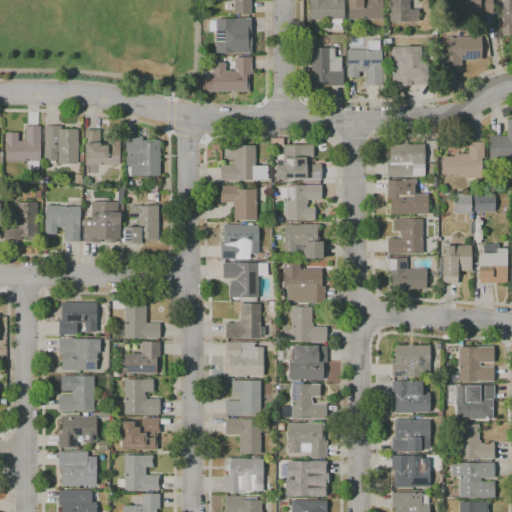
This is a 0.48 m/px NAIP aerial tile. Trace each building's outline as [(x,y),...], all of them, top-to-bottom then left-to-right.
[(251,0),(251,15),(234,15),(234,1),(213,1),(213,0),(251,0)] [(342,30),(332,30),(332,20),(309,20),(309,0),(344,0),(344,19),(342,19),(342,30)] [(360,23),(350,23),(350,19),(348,19),(348,0),(383,0),(383,19),(360,19),(360,23)] [(390,22),(390,14),(387,14),(387,9),(390,8),(389,0),(409,0),(409,10),(418,9),(418,21),(390,22)] [(493,0),(493,14),(453,14),(453,12),(451,12),(451,0),(493,0)] [(511,37),(502,37),(502,28),(503,13),(502,13),(502,0),(511,0),(511,37)] [(251,53),(216,54),(216,31),(209,31),(209,21),(215,21),(215,19),(251,18),(251,37),(252,37),(252,43),(251,43),(251,53)] [(461,71),(443,71),(443,53),(447,53),(447,50),(441,50),(442,39),(446,39),(447,36),(481,37),(481,60),(461,60),(461,71)] [(382,86),(367,86),(366,72),(359,72),(359,77),(347,78),(347,50),(368,50),(368,40),(379,40),(379,50),(381,50),(382,69),(385,69),(386,83),(382,83),(382,86)] [(401,86),(401,82),(392,82),(392,47),(421,47),(421,62),(427,62),(428,77),(423,77),(423,85),(411,85),(411,86),(401,86)] [(343,86),(329,86),(329,83),(311,83),(311,48),(334,48),(334,57),(341,57),(341,67),(343,67),(343,86)] [(249,92),(201,92),(201,77),(213,77),(213,63),(225,62),(225,72),(234,72),(234,57),(251,57),(251,70),(252,70),(252,74),(249,74),(249,92)] [(511,164),(508,164),(508,162),(490,162),(490,136),(507,136),(507,120),(511,120),(511,164)] [(27,170),(27,161),(6,162),(6,133),(18,133),(18,141),(22,141),(22,140),(26,140),(26,126),(40,126),(41,161),(39,161),(39,170),(27,170)] [(77,164),(58,164),(58,148),(57,148),(57,161),(55,161),(55,164),(46,163),(46,160),(44,160),(44,144),(47,144),(47,143),(44,143),(44,126),(61,126),(61,129),(78,129),(78,142),(79,142),(79,147),(78,147),(77,164)] [(98,174),(86,174),(86,165),(84,165),(84,163),(85,163),(85,129),(101,129),(100,145),(107,145),(108,136),(120,136),(120,165),(99,165),(98,174)] [(160,176),(126,176),(126,138),(138,138),(138,137),(142,137),(142,141),(160,140),(160,176)] [(304,184),(304,179),(284,179),(276,179),(276,165),(283,165),(283,159),(277,159),(277,149),(283,149),(283,147),(271,147),(271,138),(285,138),(285,146),(306,145),(313,145),(313,157),(306,157),(306,160),(308,160),(308,165),(315,165),(315,164),(321,164),(321,180),(319,180),(319,184),(304,184)] [(464,178),(464,175),(443,176),(442,157),(454,157),(454,154),(468,154),(468,142),(484,142),(484,158),(482,158),(482,178),(464,178)] [(424,177),(387,177),(387,162),(390,162),(390,144),(408,144),(408,145),(424,145),(424,177)] [(220,181),(220,165),(234,165),(234,146),(255,146),(255,166),(267,166),(267,180),(220,181)] [(82,183),(72,183),(72,177),(75,177),(75,174),(82,175),(82,183)] [(157,190),(152,190),(153,185),(151,185),(152,178),(159,179),(157,190)] [(412,216),(412,214),(408,214),(391,214),(390,198),(387,198),(387,181),(416,180),(416,195),(427,195),(428,214),(424,214),(424,216),(412,216)] [(234,221),(234,206),(232,206),(232,202),(220,202),(220,186),(238,185),(238,190),(256,190),(256,220),(234,221)] [(305,220),(287,220),(286,198),(280,198),(280,188),(286,188),(286,186),(305,185),(321,185),(321,200),(307,200),(307,204),(307,208),(315,207),(315,220),(305,220)] [(471,214),(454,214),(454,196),(471,196),(471,214)] [(494,212),(475,211),(475,196),(495,196),(494,212)] [(115,243),(106,243),(107,240),(100,240),(100,243),(83,242),(83,225),(82,225),(82,221),(83,221),(83,219),(91,219),(91,217),(89,217),(90,214),(91,214),(91,202),(118,203),(118,212),(121,213),(120,240),(116,239),(115,243)] [(20,241),(4,241),(4,224),(9,224),(9,215),(18,215),(18,203),(38,203),(38,237),(36,237),(36,240),(28,240),(28,237),(20,237),(20,241)] [(141,244),(124,244),(124,227),(137,227),(137,218),(129,218),(129,206),(158,205),(158,240),(141,240),(141,244)] [(79,242),(64,242),(64,228),(57,228),(57,235),(45,234),(46,206),(80,207),(79,242)] [(422,254),(387,254),(387,239),(401,239),(401,231),(394,231),(394,219),(422,219),(422,254)] [(323,259),(303,259),(303,253),(296,253),(296,254),(284,254),(284,225),(301,225),(301,224),(319,224),(319,242),(323,242),(323,259)] [(262,259),(220,259),(220,242),(223,242),(223,225),(258,225),(258,241),(262,241),(262,259)] [(506,283),(478,283),(478,254),(483,254),(483,244),(498,244),(498,248),(506,248),(506,283)] [(443,284),(443,277),(442,277),(442,246),(454,246),(471,246),(471,271),(458,271),(458,277),(457,277),(457,284),(443,284)] [(427,289),(391,290),(391,275),(388,275),(388,258),(407,258),(407,270),(426,269),(427,289)] [(325,303),(287,303),(287,289),(284,289),(284,262),(300,262),(300,269),(321,269),(321,287),(325,287),(325,303)] [(256,302),(240,302),(240,298),(229,298),(229,285),(230,285),(230,281),(236,281),(236,278),(222,278),(222,263),(267,263),(267,276),(257,276),(257,298),(256,298),(256,302)] [(58,335),(58,320),(61,320),(61,303),(96,302),(96,332),(84,332),(84,334),(76,334),(76,335),(58,335)] [(160,338),(125,339),(125,337),(117,337),(116,325),(125,325),(125,304),(145,304),(146,324),(159,324),(160,338)] [(260,339),(225,338),(225,323),(239,323),(239,319),(240,319),(240,304),(260,304),(260,327),(264,327),(264,336),(260,336),(260,339)] [(311,342),(291,342),(291,308),(313,307),(313,327),(326,327),(326,341),(311,342)] [(96,370),(62,370),(62,354),(59,354),(59,338),(62,338),(62,337),(71,337),(71,338),(75,338),(75,339),(100,339),(100,353),(96,353),(96,370)] [(156,374),(122,374),(122,354),(141,354),(141,342),(160,342),(160,357),(156,357),(156,374)] [(228,377),(227,359),(225,359),(225,342),(240,342),(240,343),(254,342),(254,348),(263,347),(263,376),(228,377)] [(430,377),(391,377),(391,362),(394,362),(394,345),(430,345),(430,377)] [(323,379),(288,379),(288,360),(291,360),(291,349),(292,349),(292,346),(318,346),(326,346),(326,363),(324,363),(323,379)] [(459,384),(447,384),(447,372),(458,372),(458,347),(477,347),(477,346),(493,346),(493,363),(480,363),(480,367),(493,367),(493,382),(475,382),(475,381),(459,382),(459,384)] [(93,411),(58,411),(58,396),(72,396),(72,391),(61,391),(61,376),(93,377),(93,411)] [(159,415),(124,414),(124,413),(116,413),(116,401),(124,401),(125,379),(153,379),(153,392),(145,392),(145,395),(145,399),(159,399),(159,415)] [(260,416),(225,416),(225,401),(239,401),(239,393),(232,393),(231,381),(260,381),(260,416)] [(413,413),(395,413),(395,396),(391,396),(392,381),(422,381),(422,393),(430,393),(429,413),(413,413)] [(326,419),(291,419),(291,385),(293,385),(293,382),(303,382),(303,384),(319,384),(319,397),(311,397),(311,400),(313,400),(313,404),(326,404),(326,419)] [(494,386),(494,399),(495,399),(495,404),(492,404),(492,421),(456,421),(456,386),(464,386),(479,386),(479,384),(492,384),(492,386),(494,386)] [(77,448),(58,448),(58,434),(61,434),(61,416),(79,416),(96,416),(96,443),(84,443),(84,436),(77,436),(77,448)] [(157,450),(121,450),(121,443),(121,422),(134,423),(134,428),(139,428),(141,428),(141,418),(159,418),(159,433),(157,433),(157,450)] [(260,454),(239,454),(239,434),(225,435),(225,420),(260,419),(260,454)] [(441,453),(429,453),(429,449),(421,449),(421,452),(391,452),(391,437),(394,437),(394,420),(413,420),(429,420),(429,446),(441,446),(441,453)] [(326,458),(309,458),(309,453),(288,452),(288,443),(288,424),(305,424),(305,423),(324,423),(324,441),(327,441),(327,445),(326,445),(326,458)] [(494,459),(477,459),(477,458),(458,459),(458,458),(452,458),(451,447),(459,447),(458,425),(478,425),(478,440),(480,440),(480,444),(490,444),(490,442),(494,442),(494,459)] [(96,486),(62,486),(62,468),(58,468),(58,452),(87,452),(87,458),(96,458),(96,486)] [(159,490),(124,490),(124,456),(153,456),(153,467),(145,467),(145,476),(159,476),(159,490)] [(412,487),(412,488),(394,488),(394,470),(391,470),(391,456),(421,456),(421,459),(429,459),(430,487),(412,487)] [(225,493),(224,476),(228,476),(228,471),(226,471),(226,459),(246,459),(246,460),(252,459),(252,458),(260,457),(260,459),(262,459),(263,491),(241,491),(241,492),(225,493)] [(325,496),(285,496),(285,477),(287,477),(287,461),(327,461),(327,473),(328,473),(328,483),(325,483),(325,496)] [(494,498),(478,498),(478,497),(459,498),(459,476),(452,476),(452,464),(459,464),(459,463),(478,463),(494,463),(494,478),(481,478),(481,482),(494,482),(494,498)] [(95,511),(62,511),(62,506),(59,506),(59,491),(92,491),(92,502),(95,502),(95,511)] [(395,511),(395,508),(391,508),(391,493),(421,493),(421,494),(428,494),(428,505),(429,505),(429,508),(430,508),(430,511),(395,511)] [(121,511),(121,506),(141,506),(141,494),(159,494),(159,509),(157,509),(157,511),(121,511)] [(261,511),(225,511),(225,496),(242,496),(242,498),(257,498),(257,500),(261,500),(261,511)] [(291,511),(291,500),(326,500),(326,503),(327,503),(327,509),(326,509),(326,511),(291,511)] [(459,511),(459,501),(488,501),(488,511),(459,511)]
